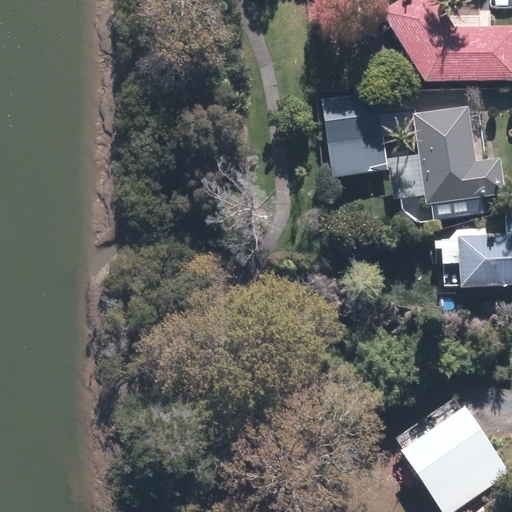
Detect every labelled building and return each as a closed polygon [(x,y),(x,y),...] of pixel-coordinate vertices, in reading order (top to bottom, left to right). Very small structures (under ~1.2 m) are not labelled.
[(439,0),(400,0),(382,11),(425,82),(511,79),(511,26),(456,28),(439,0)] [(408,87),(323,99),(334,177),(389,169),(384,136),(414,132),(408,87)] [(470,106),(416,114),(421,153),(390,158),(396,199),(427,195),(428,204),(433,203),(435,219),(485,212),(483,196),(505,193),(501,158),(477,161),(470,106)] [(511,213),(506,214),(507,233),(487,234),(486,228),(458,230),(450,239),(442,239),(436,239),(437,248),(443,248),(443,263),(461,263),(462,288),(511,284),(511,213)] [(443,511),(453,511),(511,473),(464,405),(400,449),(443,511)]
